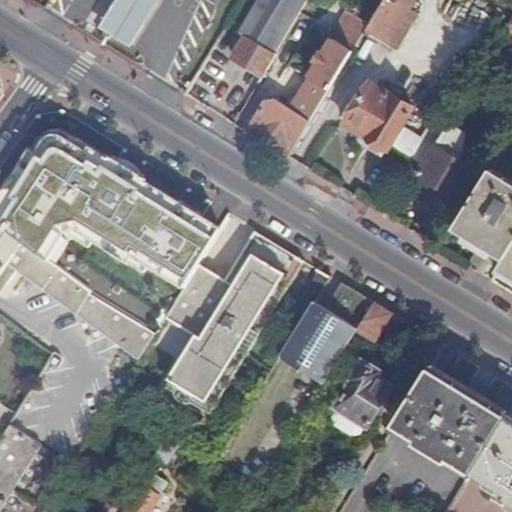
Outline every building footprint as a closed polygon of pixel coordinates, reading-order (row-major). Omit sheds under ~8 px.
[(134,49),(163,0),(120,0),(103,29),(134,49)] [(249,36),(278,55),(310,0),(262,0),(243,32),(249,36)] [(387,0),(372,25),(369,30),(399,48),(418,17),(409,12),(416,0),(387,0)] [(333,89),(369,30),(372,25),(350,11),(333,38),(336,39),(312,76),(333,89)] [(278,55),(249,36),(236,58),(265,75),(278,55)] [(269,101),(250,133),(290,157),(333,89),(312,76),(292,108),(280,101),(269,101)] [(389,150),(415,109),(373,82),(347,124),(389,150)] [(185,290),(222,224),(62,128),(48,133),(0,206),(0,225),(26,244),(56,265),(71,238),(90,245),(96,242),(145,272),(148,268),(185,290)] [(444,145),(439,141),(418,175),(460,201),(477,172),(441,150),(444,145)] [(506,261),(511,251),(511,182),(493,170),(456,229),(506,261)] [(0,280),(26,244),(0,225),(0,280)] [(289,273),(300,256),(265,235),(259,231),(249,248),(228,281),(201,263),(185,290),(169,315),(198,334),(171,378),(208,401),(243,346),(254,328),(289,273)] [(93,294),(94,293),(56,265),(26,244),(0,280),(9,288),(19,275),(80,316),(93,294)] [(499,273),(511,281),(511,251),(506,261),(499,273)] [(321,295),(330,281),(320,274),(311,289),(321,295)] [(9,288),(0,280),(0,297),(2,298),(9,288)] [(327,384),(360,331),(370,315),(356,306),(357,301),(355,296),(351,293),(346,293),(342,295),(332,311),(298,366),(327,384)] [(142,358),(158,333),(141,323),(106,302),(93,294),(80,316),(142,358)] [(282,357),(298,366),(332,311),(317,301),(282,357)] [(377,342),(394,315),(377,304),(370,315),(360,331),(377,342)] [(262,333),(254,328),(243,346),(251,351),(262,333)] [(375,418),(389,393),(394,386),(378,376),(380,372),(367,363),(340,408),(342,409),(369,425),(370,426),(375,418)] [(474,474),(509,417),(431,369),(397,426),(420,439),(416,447),(470,481),(474,474)] [(133,385),(128,381),(124,387),(130,391),(133,385)] [(380,421),(395,397),(389,393),(375,418),(380,421)] [(18,414),(0,401),(0,421),(2,423),(0,425),(0,430),(5,434),(11,425),(18,414)] [(369,425),(342,409),(337,418),(339,426),(356,437),(364,434),(369,425)] [(511,497),(511,418),(509,417),(474,474),(511,497)] [(11,425),(5,434),(0,442),(0,511),(43,445),(11,425)] [(54,482),(62,487),(67,479),(59,474),(54,482)] [(151,511),(161,497),(146,488),(130,511),(151,511)]
